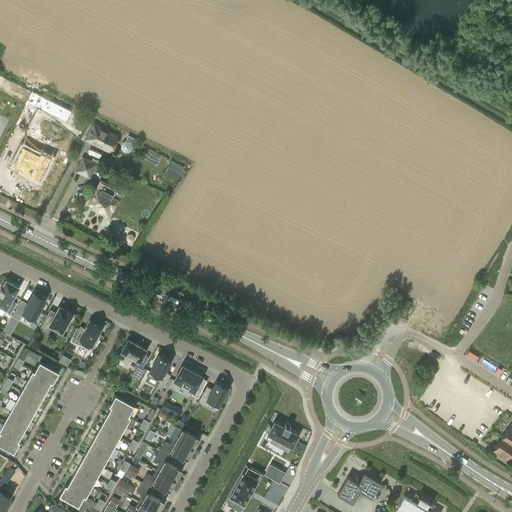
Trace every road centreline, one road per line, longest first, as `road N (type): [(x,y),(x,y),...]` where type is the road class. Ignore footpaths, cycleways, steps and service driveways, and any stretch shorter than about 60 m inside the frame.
road 1 (primary): [(0,220),(281,355)]
road 2 (residential): [(175,511),(241,383),(234,372),(122,317)]
road 3 (residential): [(122,317),(14,511)]
road 4 (residential): [(122,317),(0,259)]
road 5 (residential): [(455,355),(490,307),(511,247)]
